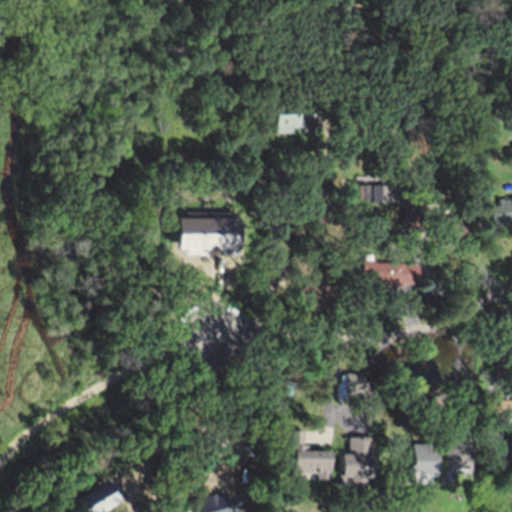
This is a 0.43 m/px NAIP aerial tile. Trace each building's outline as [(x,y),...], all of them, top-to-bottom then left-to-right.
[(511,207),(487,217),(495,238),(511,230),(511,207)] [(455,248),(456,233),(435,232),(435,247),(455,248)] [(410,293),(410,271),(366,271),(366,293),(410,293)] [(511,406),(486,407),(486,430),(511,430),(511,406)] [(288,457),(288,480),(328,480),(328,457),(288,457)]
